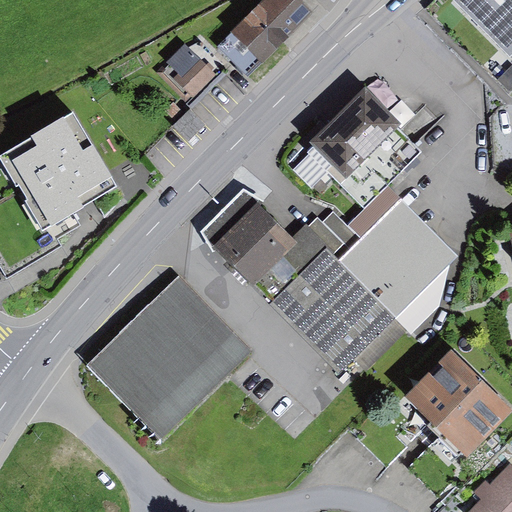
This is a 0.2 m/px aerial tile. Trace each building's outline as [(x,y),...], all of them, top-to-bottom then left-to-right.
[(265,0),(217,48),(248,79),(313,15),(297,0),(265,0)] [(511,0),(454,0),(452,3),(511,63),(511,0)] [(217,76),(185,44),(156,74),(185,103),(191,98),(193,100),(217,76)] [(402,128),(365,91),(310,146),(313,149),(333,168),(328,173),(365,210),(386,189),(421,154),(399,132),(402,128)] [(191,111),(173,128),(189,143),(206,126),(191,111)] [(73,113),(0,156),(0,159),(43,234),(74,216),(118,190),(73,113)] [(333,168),(313,149),(308,154),(309,156),(295,171),(312,188),(328,173),(333,168)] [(365,210),(348,228),(363,243),(401,204),(386,189),(365,210)] [(258,204),(261,207),(264,203),(243,191),(201,234),(212,255),(215,253),(212,250),(258,204)] [(455,258),(401,204),(363,243),(352,253),(341,265),(334,257),(306,230),(304,228),(294,239),(261,207),(258,204),(212,250),(215,253),(339,375),(455,258)] [(316,219),(306,230),(334,257),(345,246),(352,253),(363,243),(348,228),(334,215),(323,226),(316,219)] [(254,352),(180,278),(89,367),(163,442),(254,352)] [(511,415),(511,412),(452,355),(406,401),(467,458),(469,460),(511,415)] [(511,511),(511,466),(511,465),(491,487),(486,482),(474,494),(481,501),(470,511),(511,511)]
